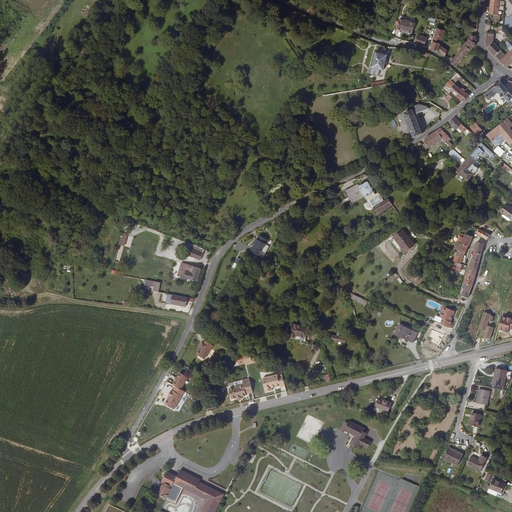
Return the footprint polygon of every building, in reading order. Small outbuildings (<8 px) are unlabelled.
[(491,0),(489,13),(494,13),(498,14),(499,0),(491,0)] [(416,21),(402,16),(399,27),(413,31),(416,21)] [(429,44),(430,46),(434,48),(436,49),(438,49),(446,29),(437,26),(433,42),(430,42),(429,44)] [(419,33),(415,42),(419,43),(423,34),(419,33)] [(497,54),(503,59),(507,54),(494,42),(493,33),(486,33),(486,42),(489,48),(496,55),(497,54)] [(423,34),(419,43),(425,44),(428,36),(423,34)] [(477,43),(477,35),(472,34),(471,38),(466,44),(472,49),(477,43)] [(472,49),(466,44),(455,57),(453,56),(451,59),(453,60),(452,61),(457,64),(465,55),(466,55),(472,49)] [(442,45),(439,50),(446,55),(448,50),(442,45)] [(377,53),(374,67),(382,69),(385,69),(389,55),(377,53)] [(502,60),(508,66),(511,61),(511,55),(509,53),(507,54),(503,59),(502,60)] [(382,69),(374,67),(372,74),(376,75),(380,76),(382,69)] [(464,90),(454,79),(449,84),(454,89),(453,90),(459,96),(466,101),(470,95),(464,90)] [(496,87),(501,92),(503,94),(502,95),(502,96),(503,97),(504,96),(510,103),(511,101),(511,100),(511,93),(511,94),(502,82),(496,87)] [(388,85),(374,87),(377,96),(397,92),(396,89),(401,88),(400,83),(399,83),(392,84),(388,85)] [(421,83),(416,88),(425,99),(431,101),(433,99),(421,83)] [(496,86),(485,94),(489,100),(501,92),(496,87),(496,86)] [(452,93),(450,94),(446,97),(450,103),(452,102),(456,107),(459,105),(455,100),(456,99),(452,93)] [(406,113),(415,139),(423,135),(417,117),(421,116),(420,114),(434,110),(433,108),(424,104),(417,106),(418,110),(406,113)] [(468,112),(465,109),(458,115),(461,118),(462,117),(468,112)] [(455,117),(450,123),(457,130),(459,128),(462,132),(464,134),(468,130),(455,117)] [(511,124),(507,120),(503,123),(488,136),(493,144),(502,136),(511,146),(511,144),(511,131),(510,129),(511,127),(511,124)] [(477,123),(473,126),(472,128),(478,135),(483,131),(477,123)] [(442,129),(438,132),(442,137),(446,134),(442,129)] [(438,132),(426,139),(431,146),(435,144),(443,138),(442,137),(438,132)] [(442,137),(443,138),(449,144),(452,140),(446,134),(442,137)] [(477,144),(480,147),(485,152),(489,156),(493,152),(479,139),(478,141),(479,142),(477,144)] [(473,155),(478,160),(482,156),(485,152),(480,147),(473,155)] [(99,149),(95,157),(99,159),(103,152),(99,149)] [(457,163),(461,158),(452,149),(448,155),(457,163)] [(473,155),(466,163),(465,162),(462,165),(463,167),(458,172),(469,182),(480,169),(474,164),(478,160),(473,155)] [(376,197),(376,196),(375,194),(370,183),(360,188),(359,186),(356,187),(344,192),(351,206),(366,199),(368,202),(376,197)] [(376,196),(376,197),(368,202),(368,203),(367,203),(366,207),(368,210),(372,211),(373,211),(384,203),(380,196),(378,195),(376,196)] [(392,209),(387,201),(384,203),(373,211),(378,218),(383,215),(392,209)] [(511,208),(505,204),(499,212),(510,219),(511,215),(511,208)] [(468,225),(463,235),(471,237),(475,228),(470,225),(468,225)] [(476,235),(486,240),(489,235),(478,230),(476,235)] [(121,233),(115,259),(120,261),(124,246),(130,248),(133,236),(121,233)] [(400,234),(392,241),(403,256),(411,249),(400,234)] [(457,243),(467,247),(471,237),(463,235),(462,238),(459,237),(457,243)] [(251,254),(262,259),(264,260),(272,245),(260,238),(251,254)] [(456,256),(462,258),(467,247),(457,243),(454,250),(457,251),(456,256)] [(471,260),(478,262),(483,245),(476,243),(471,260)] [(187,256),(200,261),(204,249),(191,245),(187,256)] [(437,252),(443,254),(449,256),(450,251),(440,246),(437,252)] [(456,264),(460,265),(462,258),(456,256),(453,262),(456,264)] [(467,274),(474,276),(478,262),(471,260),(467,274)] [(197,283),(202,269),(194,267),(193,271),(190,270),(189,272),(183,271),(180,278),(197,283)] [(461,296),(467,299),(471,286),(465,284),(463,290),(461,296)] [(186,307),(187,301),(177,300),(178,296),(174,295),(172,304),(186,307)] [(305,296),(301,301),(309,308),(312,304),(311,303),(311,302),(305,296)] [(352,300),(366,305),(367,300),(353,296),(352,300)] [(451,324),(452,321),(451,321),(452,318),(453,318),(454,314),(444,310),(440,320),(443,321),(441,327),(449,330),(451,326),(451,324)] [(479,331),(485,333),(488,323),(490,317),(490,316),(484,314),(479,331)] [(508,317),(502,316),(499,329),(504,330),(504,331),(508,332),(509,328),(511,328),(511,317),(508,317)] [(488,323),(485,333),(483,339),(490,341),(494,329),(487,327),(488,323)] [(307,340),(308,326),(289,325),(288,339),(307,340)] [(419,333),(401,325),(396,334),(414,343),(419,333)] [(346,338),(334,335),(333,341),(345,343),(346,338)] [(198,350),(196,354),(204,359),(212,345),(205,340),(203,343),(201,342),(197,350),(198,350)] [(244,360),(246,366),(256,363),(255,357),(244,360)] [(494,376),(492,386),(502,388),(505,372),(494,369),(493,376),(494,376)] [(181,390),(188,377),(179,372),(172,385),(181,390)] [(286,386),(283,376),(283,375),(281,375),(279,376),(278,375),(263,378),(266,391),(273,390),(272,387),(281,385),(281,387),(286,386)] [(247,394),(253,393),(250,378),(243,380),(244,385),(230,389),(232,399),(238,398),(238,400),(243,399),(242,397),(247,395),(247,394)] [(171,390),(163,404),(178,412),(181,406),(179,405),(184,396),(171,390)] [(479,390),(476,403),(487,405),(490,392),(479,390)] [(379,398),(374,411),(379,413),(380,409),(389,412),(392,403),(388,402),(389,401),(385,400),(379,398)] [(470,425),(479,427),(481,415),(473,414),(470,425)] [(346,422),(341,432),(345,434),(345,432),(354,437),(353,440),(352,440),(350,444),(359,449),(361,445),(369,449),(372,442),(365,439),(368,432),(365,430),(365,429),(351,422),(349,424),(346,422)] [(457,466),(462,456),(448,449),(443,459),(457,466)] [(473,450),(468,458),(482,465),(489,452),(483,449),(481,453),(473,450)] [(180,469),(177,476),(167,471),(162,481),(164,481),(158,493),(166,497),(174,483),(207,500),(201,511),(214,511),(224,494),(199,482),(200,479),(180,469)] [(492,479),(488,487),(500,492),(504,485),(492,479)]
